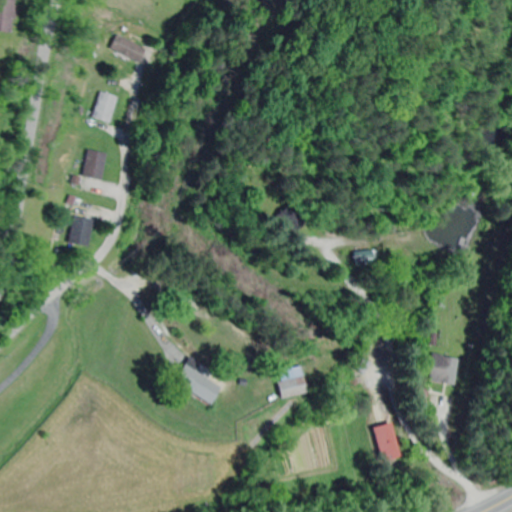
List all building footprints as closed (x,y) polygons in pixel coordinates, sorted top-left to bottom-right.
[(136,62),(143,47),(113,34),(106,50),(123,58),(123,57),(136,62)] [(108,125),(117,98),(97,92),(89,119),(108,125)] [(79,175),(97,182),(106,157),(88,151),(79,175)] [(455,387),(461,360),(426,354),(421,380),(455,387)] [(177,384),(206,406),(220,388),(191,367),(177,384)] [(279,400),(307,393),(303,377),(275,383),(279,400)] [(381,464),(401,456),(388,422),(368,430),(381,464)]
